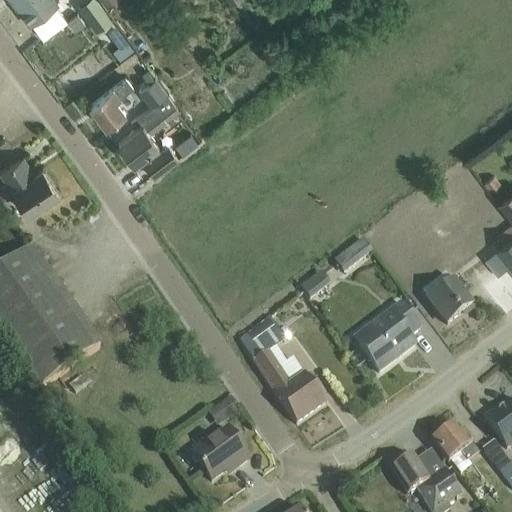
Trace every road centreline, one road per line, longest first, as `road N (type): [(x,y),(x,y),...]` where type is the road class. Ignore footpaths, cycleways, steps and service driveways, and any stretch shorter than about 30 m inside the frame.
road 1 (residential): [(305,475),(0,48)]
road 2 (residential): [(305,475),(511,331)]
